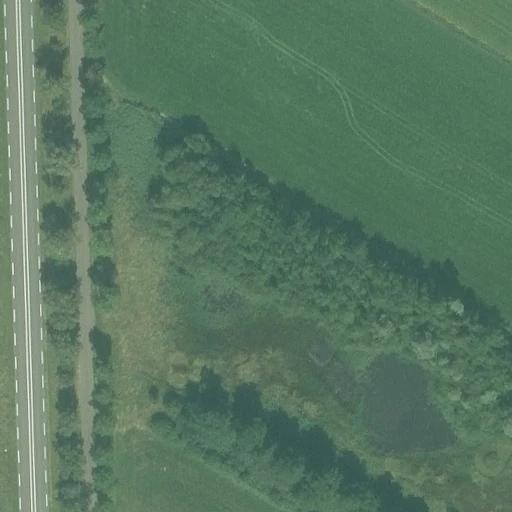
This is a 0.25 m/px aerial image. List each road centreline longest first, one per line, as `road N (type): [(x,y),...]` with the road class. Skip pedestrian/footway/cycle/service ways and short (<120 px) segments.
road 1 (primary): [(29,511),(13,0)]
road 2 (unclassified): [(100,511),(85,0)]
